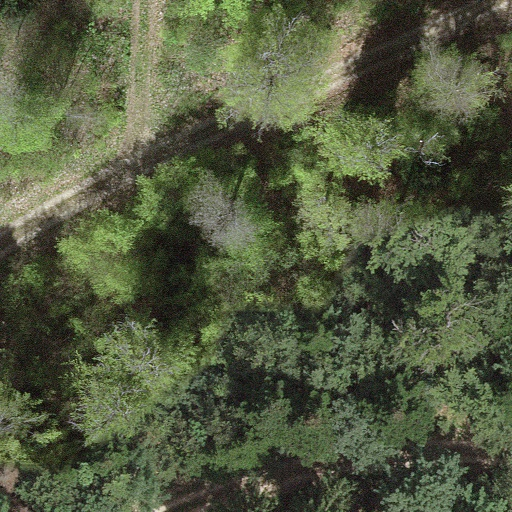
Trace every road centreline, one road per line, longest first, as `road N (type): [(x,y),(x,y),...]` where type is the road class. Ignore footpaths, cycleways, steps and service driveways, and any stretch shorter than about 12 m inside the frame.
road 1 (track): [(0,246),(129,162),(490,0)]
road 2 (track): [(511,452),(316,457),(172,511)]
road 3 (track): [(129,162),(146,0)]
